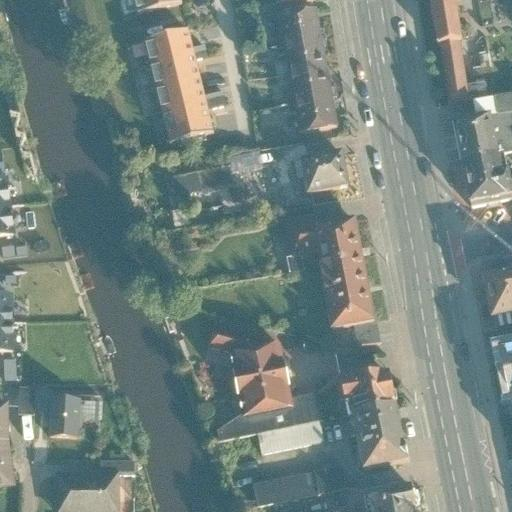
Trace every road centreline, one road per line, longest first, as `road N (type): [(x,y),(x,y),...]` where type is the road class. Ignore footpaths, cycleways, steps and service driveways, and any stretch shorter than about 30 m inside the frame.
road 1 (tertiary): [(372,0),(421,260)]
road 2 (tertiary): [(421,260),(473,511)]
